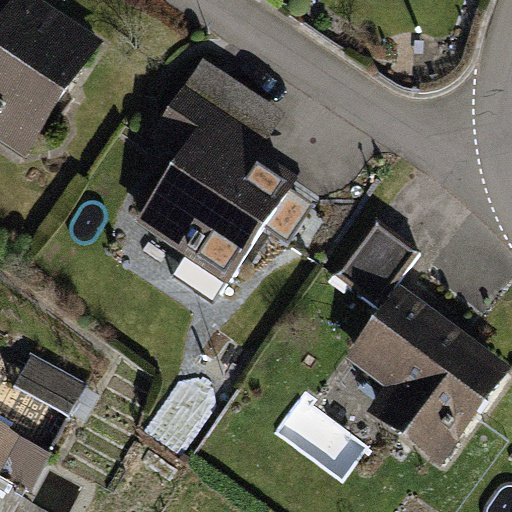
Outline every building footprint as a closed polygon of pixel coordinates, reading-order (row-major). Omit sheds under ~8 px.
[(33,0),(0,0),(0,142),(28,161),(104,47),(33,0)] [(189,163),(144,230),(232,288),(302,184),(261,157),(287,118),(206,64),(156,141),(189,163)] [(438,475),(511,377),(511,373),(401,290),(421,263),(375,228),(337,278),(383,312),(333,378),(342,385),(333,396),(438,475)] [(77,411),(89,389),(38,362),(26,384),(77,411)] [(52,459),(0,432),(0,474),(35,493),(52,459)]
